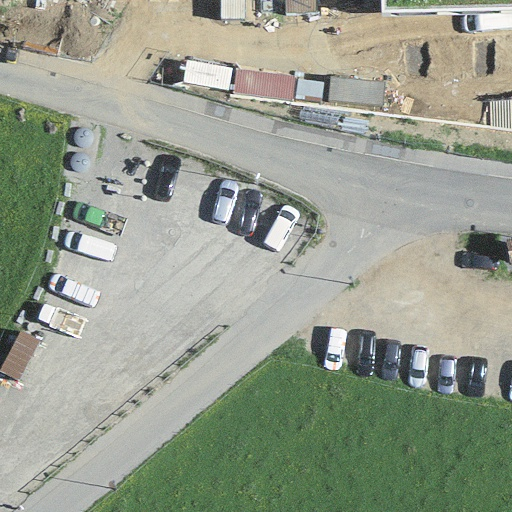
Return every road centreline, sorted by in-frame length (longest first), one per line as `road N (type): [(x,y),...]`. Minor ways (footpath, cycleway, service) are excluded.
road 1 (unclassified): [(395,201),(36,511)]
road 2 (residential): [(395,201),(142,107),(0,71)]
